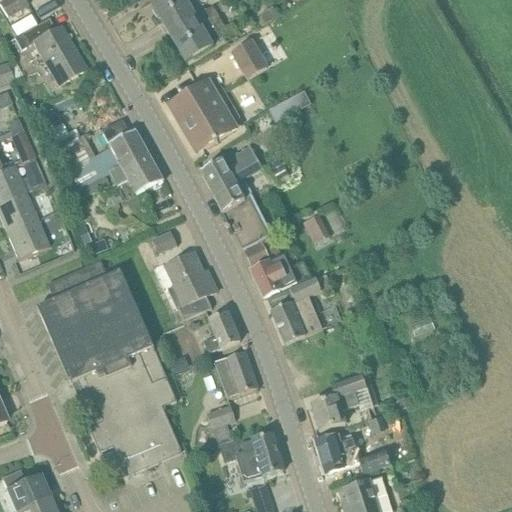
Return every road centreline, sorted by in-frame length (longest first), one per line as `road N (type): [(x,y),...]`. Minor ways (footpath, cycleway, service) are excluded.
road 1 (secondary): [(317,511),(241,297),(179,173),(75,0)]
road 2 (residential): [(55,441),(0,308)]
